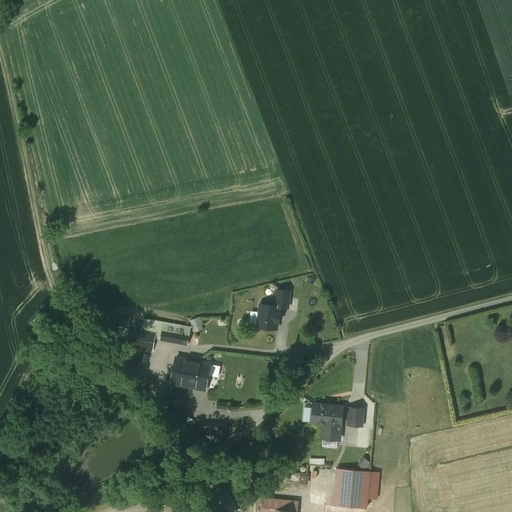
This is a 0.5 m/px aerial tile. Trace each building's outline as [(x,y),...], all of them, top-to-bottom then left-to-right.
[(290,291),(277,290),(276,306),(279,306),(279,307),(288,308),(290,291)] [(276,306),(261,304),(258,327),(277,329),(278,321),(279,322),(280,313),(279,313),(279,307),(279,306),(276,306)] [(198,317),(191,320),(193,327),(201,324),(198,317)] [(184,326),(144,319),(142,330),(155,332),(156,333),(155,339),(160,340),(162,330),(183,334),(184,326)] [(56,337),(64,331),(56,321),(48,328),(56,337)] [(191,327),(184,326),(183,334),(190,335),(191,327)] [(142,330),(129,327),(126,346),(153,351),(155,339),(156,333),(155,332),(142,330)] [(183,334),(162,330),(160,340),(188,345),(190,335),(183,334)] [(210,363),(177,357),(172,384),(205,390),(210,363)] [(332,405),(322,404),(322,405),(314,404),(314,406),(312,407),(312,414),(313,415),(312,422),(325,423),(324,428),(323,429),(322,438),(340,440),(341,425),(342,425),(343,407),(332,406),(332,405)] [(364,409),(350,407),(348,425),(362,426),(364,409)] [(227,425),(205,425),(205,434),(227,434),(227,425)] [(370,471),(337,468),(334,505),(367,508),(370,471)] [(307,482),(307,475),(294,474),(293,481),(307,482)] [(226,511),(237,504),(225,489),(205,503),(212,511),(226,511)] [(263,511),(275,511),(275,509),(297,511),(298,501),(265,497),(263,511)]
